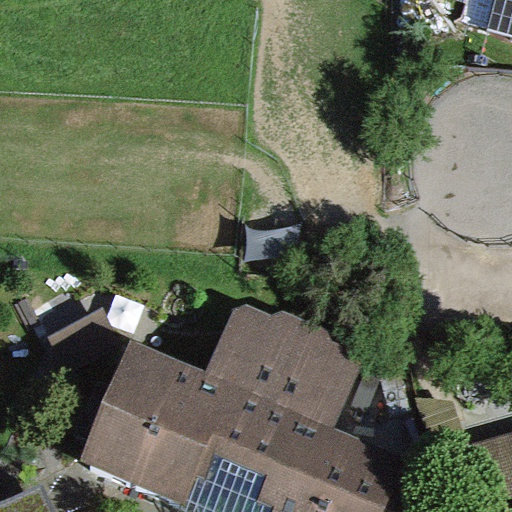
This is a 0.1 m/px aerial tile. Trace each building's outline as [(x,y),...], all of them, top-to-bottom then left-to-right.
[(511,0),(493,0),(485,30),(511,37),(511,0)] [(133,339),(82,460),(183,505),(180,511),(389,511),(411,454),(339,425),(369,343),(286,311),(274,318),(247,305),(234,310),(206,369),(133,339)] [(120,342),(101,309),(49,338),(68,371),(120,342)] [(511,436),(480,446),(494,499),(511,493),(511,436)] [(55,511),(42,485),(0,504),(0,511),(55,511)]
